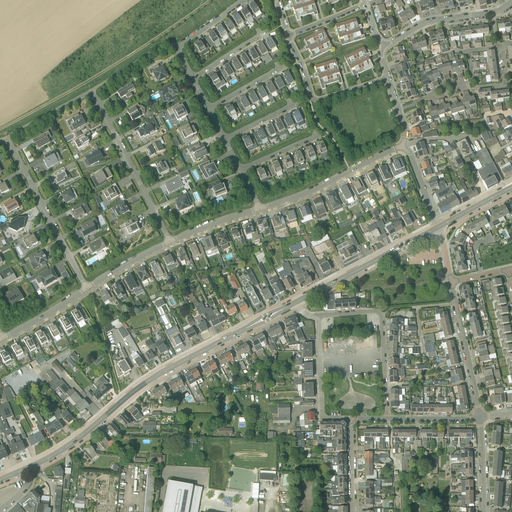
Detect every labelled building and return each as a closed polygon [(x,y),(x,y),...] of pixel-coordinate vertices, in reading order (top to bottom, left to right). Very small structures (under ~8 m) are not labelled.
[(293,8),(304,5),(302,0),(290,0),(292,5),(289,6),(291,9),(293,8)] [(435,4),(434,0),(429,0),(425,1),(427,10),(429,9),(430,10),(434,9),(433,5),(435,4)] [(447,8),(444,0),(441,0),(438,1),(437,0),(434,0),(435,4),(438,3),(441,11),(445,9),(444,8),(447,8)] [(464,0),(454,0),(455,2),(458,1),(460,9),(464,7),(464,6),(466,6),(464,0)] [(427,10),(425,1),(418,4),(418,2),(415,3),(417,10),(420,9),(421,13),(425,11),(425,10),(427,10)] [(247,11),(251,17),(252,18),(255,16),(255,15),(260,11),(253,2),(249,5),(251,8),(250,8),(249,8),(250,8),(247,10),(247,11)] [(304,5),(307,15),(314,13),(314,16),(318,15),(314,2),(304,5)] [(300,17),(307,15),(304,5),(293,8),(297,21),(301,20),(300,17)] [(247,11),(247,10),(245,8),(241,11),(243,13),(242,14),(241,13),(241,14),(242,14),(239,16),(238,16),(243,23),(244,24),(247,22),(247,21),(251,17),(247,11)] [(404,12),(409,20),(410,18),(411,19),(415,17),(410,9),(406,11),(404,12)] [(409,20),(404,12),(399,15),(398,15),(404,24),(407,22),(407,21),(409,20)] [(238,16),(239,16),(237,14),(233,17),(235,19),(234,20),(233,19),(233,20),(231,22),(230,22),(235,29),(236,30),(239,27),(238,27),(243,23),(238,16)] [(230,22),(231,22),(229,19),(225,22),(226,25),(226,26),(225,25),(225,26),(223,28),(222,28),(227,35),(228,36),(231,33),(230,32),(235,29),(230,22)] [(359,29),(362,29),(361,25),(358,26),(356,19),(345,22),(349,32),(359,29)] [(386,21),(388,29),(390,29),(391,30),(395,29),(392,19),(386,21)] [(386,30),(388,29),(386,21),(379,23),(382,32),(386,31),(386,30)] [(338,36),(349,32),(345,22),(335,25),(338,36)] [(222,28),(223,28),(221,25),(216,28),(218,31),(217,31),(217,32),(214,34),(219,41),(223,39),(222,38),(227,35),(222,28)] [(361,36),(359,29),(349,32),(352,43),(365,39),(364,35),(361,36)] [(319,44),(328,39),(323,30),(314,35),(319,44)] [(435,33),(438,42),(440,41),(444,40),(441,30),(437,32),(437,33),(435,33)] [(214,34),(213,31),(208,34),(210,37),(209,37),(206,40),(211,47),(215,45),(220,42),(219,41),(214,34)] [(342,46),(352,43),(349,32),(338,36),(342,46)] [(438,42),(435,33),(433,34),(433,33),(429,34),(430,38),(427,39),(428,41),(430,47),(432,46),(432,44),(438,42)] [(309,49),(319,44),(314,35),(304,40),(307,46),(305,47),(306,51),(309,49)] [(263,46),(268,52),(268,53),(272,51),(271,50),(276,47),(270,37),(266,40),(267,43),(266,43),(266,44),(263,45),(263,46)] [(428,41),(425,42),(424,38),(420,39),(420,41),(418,42),(420,49),(427,47),(427,49),(429,48),(430,48),(430,47),(428,41)] [(319,44),(323,54),(333,49),(328,39),(319,44)] [(198,41),(194,44),(196,47),(193,48),(196,53),(196,52),(198,50),(201,53),(206,50),(206,51),(208,49),(210,48),(209,47),(210,47),(208,44),(207,45),(204,41),(201,43),(201,42),(200,43),(201,43),(200,44),(199,42),(198,41)] [(420,49),(418,42),(416,43),(415,41),(411,42),(412,46),(410,47),(413,57),(416,55),(414,51),(420,49)] [(263,46),(263,45),(262,43),(257,46),(259,48),(258,49),(258,48),(258,49),(255,51),(259,58),(260,59),(263,57),(263,56),(268,52),(263,46)] [(311,60),(323,54),(319,44),(309,49),(312,55),(309,57),(311,60)] [(255,51),(253,48),(249,51),(251,54),(250,54),(249,54),(250,54),(247,56),(246,56),(251,63),(251,64),(255,62),(254,61),(259,58),(255,51)] [(368,57),(368,58),(371,56),(369,53),(367,54),(363,48),(354,53),(359,62),(368,57)] [(401,62),(408,60),(407,56),(405,57),(403,52),(402,52),(400,48),(394,50),(395,54),(392,55),(394,61),(400,59),(401,62)] [(246,56),(247,56),(245,53),(241,56),(242,59),(241,60),(241,59),(241,60),(238,62),(242,69),(243,69),(246,67),(246,66),(251,63),(246,56)] [(349,67),(359,62),(354,53),(344,57),(349,67)] [(373,67),(368,58),(368,57),(359,62),(363,72),(373,67)] [(238,62),(237,59),(232,62),(234,64),(233,65),(233,64),(232,64),(233,65),(230,67),(229,67),(234,74),(234,75),(238,73),(237,72),(242,69),(238,62)] [(406,71),(407,71),(405,64),(412,62),(411,60),(411,59),(408,60),(401,62),(400,62),(401,65),(397,67),(399,73),(406,71)] [(328,73),(339,70),(335,60),(325,63),(328,73)] [(357,75),(363,72),(359,62),(349,67),(355,79),(358,78),(357,75)] [(456,64),(459,74),(462,73),(461,71),(465,70),(462,62),(456,64)] [(318,76),(328,73),(325,63),(315,66),(317,73),(314,74),(315,78),(318,77),(318,76)] [(229,67),(230,67),(228,64),(224,67),(225,70),(224,70),(221,72),(226,80),(229,78),(229,77),(234,74),(229,67)] [(448,72),(451,71),(450,66),(449,64),(443,65),(446,75),(449,74),(448,72)] [(459,74),(456,64),(450,66),(451,71),(452,74),(456,73),(457,75),(459,74)] [(149,71),(151,74),(153,73),(157,82),(168,77),(163,67),(160,68),(158,65),(149,71)] [(443,76),(446,75),(443,65),(437,67),(439,75),(443,74),(443,76)] [(439,75),(437,67),(436,68),(437,70),(431,72),(434,82),(437,81),(437,79),(440,78),(439,75)] [(328,73),(331,83),(338,81),(339,84),(343,83),(339,70),(328,73)] [(413,76),(407,77),(406,71),(399,73),(397,74),(399,80),(403,79),(404,82),(413,79),(414,79),(413,76)] [(281,80),(285,87),(286,88),(289,86),(289,85),(294,82),(288,72),(284,74),(285,77),(284,78),(284,77),(284,78),(281,80)] [(434,82),(431,72),(425,74),(428,82),(431,81),(432,83),(434,82)] [(222,78),(219,73),(216,75),(215,75),(216,76),(215,76),(214,75),(213,74),(209,76),(211,79),(210,80),(212,83),(213,83),(215,86),(219,83),(220,83),(221,86),(222,86),(226,84),(222,78)] [(324,85),(331,83),(328,73),(318,76),(318,77),(322,90),(325,89),(324,85)] [(429,85),(428,82),(425,74),(425,75),(419,77),(423,89),(426,88),(425,86),(429,85)] [(281,80),(280,78),(280,77),(275,79),(277,82),(276,83),(275,82),(276,83),(273,85),(272,85),(276,92),(277,93),(280,91),(280,90),(285,87),(281,80)] [(406,92),(411,90),(409,83),(413,82),(413,79),(404,82),(405,85),(401,86),(403,93),(406,92)] [(272,85),(273,85),(271,82),(266,84),(268,87),(267,88),(267,87),(266,87),(267,88),(264,89),(264,90),(268,97),(268,98),(272,96),(271,95),(276,92),(272,85)] [(117,92),(121,98),(126,95),(127,98),(132,95),(131,92),(135,89),(131,83),(123,88),(122,88),(119,90),(117,92)] [(165,87),(158,91),(161,97),(164,95),(167,93),(168,96),(167,97),(167,98),(167,100),(168,101),(169,101),(170,101),(171,101),(172,100),(176,98),(175,96),(177,95),(176,92),(177,92),(177,91),(176,89),(174,89),(173,87),(171,88),(170,85),(165,87)] [(264,90),(264,89),(262,87),(258,89),(259,92),(258,92),(258,93),(255,94),(255,95),(259,102),(259,103),(263,100),(262,100),(268,97),(264,90)] [(411,90),(406,92),(408,99),(410,98),(411,101),(418,98),(417,96),(416,96),(414,90),(411,90)] [(254,104),(259,102),(255,95),(255,94),(253,91),(249,94),(251,97),(250,97),(249,97),(249,98),(246,99),(250,107),(251,107),(254,105),(254,104)] [(240,99),(241,100),(242,102),(241,102),(240,102),(241,102),(238,104),(237,104),(240,109),(242,112),(245,110),(250,107),(246,99),(245,97),(245,96),(240,99)] [(467,97),(470,107),(476,105),(473,97),(470,98),(469,96),(467,97)] [(464,108),(470,107),(467,97),(464,98),(464,100),(461,101),(462,103),(464,111),(465,111),(464,108)] [(142,110),(144,109),(144,107),(143,107),(142,106),(140,106),(139,106),(137,103),(133,106),(128,108),(130,111),(128,112),(127,113),(129,116),(131,118),(133,122),(137,119),(144,114),(142,110)] [(182,105),(180,106),(179,103),(171,107),(167,110),(170,116),(171,115),(174,114),(176,117),(176,118),(178,121),(178,120),(182,118),(182,119),(186,117),(188,115),(187,113),(188,112),(187,112),(187,111),(185,108),(185,107),(184,107),(182,105)] [(451,115),(458,113),(455,103),(452,104),(453,106),(449,107),(451,113),(451,115)] [(462,103),(458,104),(458,103),(455,103),(458,113),(464,111),(462,103)] [(449,107),(449,105),(445,106),(444,104),(442,105),(445,114),(451,113),(449,107)] [(240,113),(236,105),(232,107),(232,106),(232,107),(231,108),(230,105),(225,107),(227,110),(226,111),(228,115),(229,114),(231,117),(236,114),(237,115),(240,113)] [(438,116),(445,114),(442,105),(439,106),(440,108),(436,109),(438,115),(438,116)] [(432,117),(438,115),(436,109),(436,107),(432,109),(432,107),(429,107),(432,117)] [(412,120),(424,116),(422,111),(424,111),(423,108),(416,110),(417,113),(411,115),(412,117),(411,117),(412,120)] [(290,118),(294,125),(294,126),(298,125),(297,123),(303,121),(298,111),(293,113),(295,116),(294,116),(293,116),(294,116),(290,118)] [(85,125),(85,123),(84,122),(84,121),(83,121),(83,120),(82,119),(81,116),(80,117),(78,114),(79,114),(78,113),(71,117),(72,120),(67,123),(70,127),(72,126),(74,130),(75,130),(76,129),(78,128),(83,126),(85,125)] [(290,118),(289,115),(284,117),(286,120),(285,121),(285,120),(284,120),(285,121),(282,122),(281,122),(285,130),(285,131),(289,129),(288,128),(294,125),(290,118)] [(420,127),(425,126),(423,121),(425,121),(424,116),(412,120),(413,122),(414,122),(415,124),(418,123),(420,127)] [(511,126),(507,119),(503,122),(500,117),(502,117),(502,116),(485,119),(486,124),(493,123),(494,124),(496,123),(499,129),(502,127),(504,130),(511,126)] [(157,131),(156,129),(154,124),(156,122),(154,118),(145,122),(147,127),(145,128),(144,127),(140,129),(141,130),(138,132),(138,133),(140,137),(141,138),(144,136),(145,137),(149,135),(149,134),(150,133),(151,134),(157,131)] [(281,122),(282,122),(280,119),(275,122),(277,125),(276,125),(276,124),(275,125),(276,125),(273,127),(272,127),(276,134),(276,135),(278,134),(280,133),(279,132),(284,130),(285,130),(281,122)] [(193,136),(193,135),(197,133),(193,126),(189,129),(186,124),(188,123),(178,129),(182,136),(184,136),(185,136),(185,137),(186,138),(187,138),(188,138),(188,139),(189,139),(190,138),(191,138),(192,137),(192,136),(193,136)] [(272,127),(273,127),(271,124),(266,126),(268,129),(267,130),(267,129),(266,129),(267,130),(264,131),(263,131),(267,138),(267,140),(271,138),(270,137),(276,134),(272,127)] [(425,126),(420,127),(411,130),(413,137),(420,135),(419,131),(422,130),(423,132),(427,131),(426,128),(428,127),(428,125),(425,126)] [(263,131),(264,131),(262,128),(257,131),(259,133),(258,134),(258,133),(257,133),(258,134),(254,136),(258,144),(262,142),(262,141),(267,138),(263,131)] [(505,140),(511,135),(511,132),(511,130),(502,135),(505,140)] [(41,135),(39,137),(32,140),(38,150),(50,143),(51,143),(50,142),(48,139),(51,137),(51,136),(48,131),(41,135)] [(82,135),(81,136),(82,138),(79,140),(78,137),(73,140),(79,149),(84,146),(84,147),(88,145),(88,144),(89,144),(88,143),(89,142),(87,138),(86,139),(86,138),(91,135),(88,131),(82,135)] [(485,143),(488,141),(490,140),(487,132),(479,133),(485,143)] [(493,138),(490,132),(487,132),(490,140),(493,145),(496,144),(493,138)] [(253,146),(253,147),(254,149),(258,147),(252,137),(249,138),(248,138),(249,138),(248,139),(246,136),(242,138),(243,141),(242,142),(244,146),(245,145),(247,148),(253,146)] [(161,137),(155,140),(150,142),(152,146),(146,149),(150,157),(155,155),(155,154),(159,152),(159,153),(164,150),(160,142),(162,141),(161,137)] [(475,154),(475,152),(472,154),(465,140),(456,144),(456,143),(449,146),(450,147),(452,152),(455,151),(461,162),(469,157),(475,154)] [(195,158),(196,160),(203,157),(208,155),(206,151),(206,150),(205,151),(204,149),(205,149),(204,148),(203,144),(200,146),(198,142),(194,144),(187,148),(188,151),(191,150),(192,152),(195,158)] [(316,153),(318,157),(320,156),(322,155),(321,155),(327,153),(327,152),(322,142),(318,144),(319,147),(318,147),(318,146),(317,147),(318,147),(314,149),(316,153)] [(428,148),(427,145),(424,146),(423,143),(415,145),(417,152),(428,148)] [(306,149),(307,149),(308,151),(307,152),(306,151),(306,152),(303,154),(305,158),(307,162),(310,160),(316,158),(315,157),(316,157),(313,151),(311,146),(306,149)] [(428,148),(417,152),(420,158),(433,154),(432,151),(433,151),(432,148),(428,148)] [(90,166),(99,162),(98,161),(103,158),(102,156),(101,156),(100,155),(99,153),(97,149),(84,156),(85,160),(87,159),(89,164),(90,166)] [(475,154),(483,170),(478,172),(487,191),(497,185),(497,184),(502,181),(485,149),(480,151),(475,154)] [(56,150),(49,154),(44,156),(46,159),(44,160),(46,163),(45,164),(48,169),(59,163),(56,158),(59,156),(56,150)] [(304,161),(302,156),(300,151),(295,153),(296,156),(295,157),(295,156),(295,157),(292,158),(295,167),(299,165),(299,164),(304,161)] [(464,167),(461,162),(455,151),(452,152),(445,154),(454,171),(464,167)] [(158,165),(159,164),(159,166),(157,167),(158,169),(157,169),(160,175),(169,170),(172,168),(170,163),(171,162),(168,156),(156,162),(158,165)] [(293,166),(290,161),(288,156),(284,158),(284,159),(285,161),(284,162),(284,161),(284,162),(280,163),(282,168),(284,172),(286,171),(288,170),(293,167),(293,166)] [(461,162),(464,167),(472,163),(469,157),(461,162)] [(393,166),(390,167),(394,177),(399,175),(406,172),(404,168),(401,159),(394,162),(395,164),(392,165),(393,166)] [(208,176),(211,177),(212,176),(213,176),(213,175),(218,173),(214,166),(213,167),(212,165),(211,165),(210,165),(209,161),(198,166),(203,175),(207,173),(208,176)] [(282,171),(279,166),(277,161),(272,163),(274,166),(273,167),(272,166),(272,167),(269,168),(273,177),(276,175),(276,174),(282,171)] [(65,167),(68,171),(77,166),(74,162),(65,167)] [(433,168),(431,162),(428,163),(428,162),(421,164),(423,171),(433,168)] [(391,178),(391,179),(386,166),(381,168),(378,170),(379,172),(376,173),(378,178),(381,183),(391,178)] [(101,169),(90,175),(91,178),(94,176),(99,184),(106,181),(108,179),(112,177),(110,172),(109,173),(105,167),(101,169)] [(67,177),(65,173),(66,172),(65,169),(64,168),(53,173),(55,177),(55,178),(56,180),(55,180),(54,181),(56,185),(57,185),(63,181),(62,180),(67,177)] [(256,170),(257,172),(261,180),(267,178),(267,179),(271,177),(267,169),(264,170),(263,170),(263,171),(262,171),(261,168),(256,170)] [(441,171),(434,173),(433,168),(423,171),(426,177),(435,174),(435,177),(436,177),(442,175),(441,171)] [(506,178),(510,176),(506,168),(501,170),(506,178)] [(187,170),(181,173),(176,176),(177,178),(165,185),(169,194),(183,186),(180,180),(189,175),(187,170)] [(370,192),(373,190),(371,188),(378,184),(372,172),(365,176),(366,179),(364,180),(370,192)] [(450,187),(450,186),(446,187),(444,181),(437,183),(436,180),(437,180),(436,177),(435,177),(430,179),(431,182),(428,183),(428,184),(428,186),(429,186),(430,189),(435,187),(435,188),(438,187),(439,190),(450,187)] [(355,181),(356,181),(354,182),(355,184),(353,185),(354,186),(351,188),(352,189),(353,191),(357,199),(362,197),(361,194),(366,191),(359,179),(355,181)] [(471,189),(469,190),(468,191),(463,183),(462,179),(459,181),(465,193),(469,200),(474,198),(478,195),(475,189),(471,191),(471,189)] [(0,180),(0,191),(1,192),(2,194),(9,190),(8,189),(10,189),(7,185),(6,186),(5,184),(6,184),(5,183),(1,184),(0,181),(0,180),(0,181),(0,180)] [(211,184),(213,189),(212,189),(213,190),(212,190),(212,191),(212,193),(213,195),(215,197),(216,197),(216,198),(218,197),(227,193),(225,188),(225,187),(224,185),(222,185),(221,186),(219,181),(214,182),(211,184)] [(112,200),(114,199),(118,196),(121,194),(117,186),(113,188),(112,189),(111,186),(112,186),(112,185),(110,186),(106,189),(102,191),(107,199),(110,197),(112,200)] [(352,198),(348,190),(346,186),(340,190),(343,195),(340,197),(344,205),(348,203),(347,201),(352,198)] [(439,190),(437,191),(434,192),(437,199),(440,204),(437,206),(442,214),(460,205),(456,198),(453,192),(450,187),(439,190)] [(75,193),(73,190),(73,189),(71,190),(66,193),(62,195),(61,195),(66,203),(70,201),(74,199),(72,194),(75,193)] [(180,212),(189,208),(186,201),(190,199),(187,193),(181,196),(182,199),(176,202),(177,204),(176,205),(177,209),(178,209),(180,212)] [(334,209),(340,206),(334,193),(327,196),(330,202),(326,204),(331,213),(335,212),(334,209)] [(465,193),(459,196),(460,199),(463,203),(469,200),(465,193)] [(10,198),(6,200),(0,203),(0,205),(1,208),(4,207),(8,214),(19,208),(15,200),(13,202),(10,198)] [(326,213),(323,204),(321,199),(313,202),(314,205),(311,207),(317,220),(320,219),(319,216),(324,214),(326,213)] [(83,212),(89,209),(87,204),(86,205),(84,201),(81,203),(79,204),(75,207),(77,210),(75,211),(72,213),(74,215),(73,216),(76,221),(80,218),(81,218),(80,217),(82,216),(85,215),(83,212)] [(127,207),(125,208),(122,202),(111,208),(117,218),(124,214),(125,215),(130,212),(127,207)] [(301,222),(301,221),(304,220),(303,219),(311,216),(307,205),(302,207),(302,208),(299,209),(300,211),(297,212),(301,222)] [(500,209),(504,218),(510,215),(505,206),(500,209)] [(397,223),(392,225),(396,233),(402,229),(398,222),(401,220),(400,218),(397,212),(395,208),(390,211),(397,223)] [(504,218),(500,209),(494,212),(494,213),(493,214),(494,216),(489,218),(490,219),(494,227),(506,221),(504,218)] [(286,225),(290,224),(297,222),(296,220),(296,219),(294,211),(290,212),(289,212),(285,213),(287,218),(284,219),(286,225)] [(411,212),(407,214),(402,217),(403,218),(402,218),(407,227),(412,224),(411,222),(415,219),(416,220),(411,212)] [(273,217),(272,217),(272,219),(271,219),(274,228),(279,227),(280,230),(286,228),(283,217),(279,218),(279,217),(278,217),(277,216),(276,216),(275,217),(273,217)] [(17,217),(13,219),(11,220),(11,224),(13,231),(17,232),(24,228),(25,223),(26,223),(26,221),(23,219),(22,219),(21,219),(17,217)] [(481,219),(484,226),(489,224),(491,229),(494,227),(490,219),(487,221),(485,217),(481,219)] [(83,236),(84,238),(85,237),(90,235),(97,232),(94,228),(95,227),(94,225),(94,224),(97,223),(98,222),(95,218),(85,223),(81,225),(81,226),(83,229),(84,232),(82,234),(83,236)] [(268,228),(266,222),(266,220),(265,219),(257,222),(258,226),(259,226),(259,227),(260,227),(261,227),(262,228),(262,229),(264,229),(265,235),(270,234),(270,235),(273,234),(272,230),(271,227),(268,228)] [(480,229),(480,228),(484,226),(481,219),(476,222),(480,229)] [(133,225),(131,220),(120,226),(124,234),(128,233),(129,236),(132,234),(138,231),(140,230),(138,227),(138,226),(136,223),(137,223),(137,222),(133,225)] [(385,233),(383,229),(379,222),(375,223),(378,229),(370,233),(369,232),(365,234),(371,246),(379,242),(377,238),(380,236),(385,233)] [(481,230),(480,228),(480,229),(476,222),(473,224),(472,224),(476,231),(477,233),(481,230)] [(472,224),(473,224),(472,223),(467,226),(468,226),(472,233),(476,231),(472,224)] [(260,240),(256,227),(255,227),(253,228),(251,224),(245,226),(244,226),(245,230),(244,230),(246,236),(251,234),(253,242),(260,240)] [(390,236),(396,233),(392,225),(386,229),(390,236)] [(467,235),(472,233),(468,226),(464,228),(465,231),(463,232),(466,236),(467,235)] [(244,239),(243,235),(241,230),(238,231),(237,228),(231,230),(232,233),(231,233),(232,236),(233,236),(234,239),(240,237),(241,240),(242,244),(245,243),(244,239)] [(466,236),(463,232),(461,234),(460,234),(459,236),(458,236),(457,238),(465,242),(467,237),(466,236)] [(33,246),(34,245),(38,243),(35,237),(34,235),(33,235),(32,235),(32,236),(31,236),(29,233),(25,236),(17,240),(20,245),(24,243),(27,249),(33,246)] [(221,247),(222,250),(225,250),(227,249),(229,248),(228,244),(229,244),(228,243),(231,242),(228,235),(225,236),(225,235),(222,236),(221,234),(217,235),(218,238),(217,238),(219,243),(221,247)] [(329,240),(327,235),(311,243),(313,247),(329,240)] [(349,237),(351,240),(347,242),(349,246),(338,251),(341,256),(343,254),(346,259),(350,257),(350,256),(355,253),(353,249),(352,249),(352,247),(357,244),(358,246),(359,246),(353,235),(349,237)] [(100,237),(94,240),(90,243),(92,246),(91,246),(92,248),(90,249),(93,255),(97,253),(106,248),(105,245),(100,237)] [(218,249),(216,244),(214,239),(211,240),(210,239),(208,240),(208,238),(203,240),(204,245),(207,253),(210,252),(218,249)] [(468,243),(465,242),(457,238),(456,240),(457,240),(456,242),(457,242),(457,246),(466,247),(468,243)] [(300,242),(298,243),(289,247),(292,253),(303,249),(300,242)] [(204,254),(202,249),(200,244),(195,247),(193,244),(189,246),(194,258),(204,254)] [(466,251),(466,247),(457,246),(456,249),(454,249),(455,254),(463,252),(466,251)] [(187,257),(184,251),(183,248),(180,250),(181,252),(177,254),(181,262),(185,261),(186,263),(189,262),(190,266),(193,265),(190,256),(187,257)] [(38,265),(39,265),(42,263),(47,261),(45,258),(46,258),(45,255),(44,256),(43,255),(42,253),(41,254),(39,255),(37,251),(33,254),(28,257),(32,263),(32,264),(38,265)] [(179,265),(177,260),(174,256),(172,257),(170,255),(163,258),(168,270),(179,265)] [(307,268),(312,266),(308,258),(293,259),(297,268),(306,286),(312,283),(306,271),(303,273),(301,269),(306,266),(307,268)] [(325,259),(317,263),(323,274),(331,270),(329,267),(327,262),(327,263),(325,259)] [(159,275),(160,277),(162,276),(163,278),(168,276),(164,269),(161,270),(158,263),(156,264),(155,262),(154,262),(154,263),(151,265),(150,264),(152,269),(151,269),(155,277),(159,275)] [(290,273),(293,271),(288,262),(285,263),(290,273)] [(257,265),(263,277),(266,275),(264,270),(260,263),(257,265)] [(290,273),(285,263),(281,265),(284,270),(278,273),(287,291),(294,288),(290,279),(292,278),(290,273)] [(149,279),(151,282),(154,280),(149,270),(146,272),(144,268),(141,270),(141,269),(138,270),(139,271),(137,272),(143,283),(149,279)] [(301,288),(306,286),(297,268),(293,271),(296,275),(297,274),(300,280),(297,281),(301,288)] [(7,269),(5,270),(1,272),(0,272),(0,285),(1,287),(5,285),(13,280),(7,269)] [(29,284),(36,280),(40,278),(42,282),(45,286),(52,282),(53,283),(56,280),(57,279),(52,270),(49,271),(48,269),(35,276),(27,280),(29,284)] [(250,269),(248,271),(246,272),(254,287),(259,285),(250,269)] [(67,271),(62,273),(65,280),(70,278),(67,271)] [(134,282),(131,275),(124,279),(131,292),(133,290),(135,293),(143,289),(138,280),(134,282)] [(278,283),(277,280),(277,279),(270,283),(276,296),(280,294),(284,292),(279,283),(278,283)] [(491,291),(498,290),(497,287),(502,286),(501,279),(489,282),(491,291)] [(127,289),(125,286),(122,281),(118,283),(118,282),(112,286),(120,299),(126,295),(125,294),(126,294),(126,293),(127,292),(127,291),(126,290),(127,289)] [(24,299),(17,287),(6,293),(8,295),(6,297),(8,301),(11,307),(13,305),(13,306),(15,305),(24,299)] [(259,302),(252,288),(247,291),(246,291),(252,304),(253,307),(260,303),(259,302)] [(272,298),(267,289),(264,290),(263,289),(261,290),(262,292),(261,292),(265,301),(272,298)] [(496,300),(500,299),(499,296),(504,295),(503,289),(498,290),(491,291),(494,301),(496,300)] [(116,300),(114,296),(111,291),(108,293),(106,290),(104,291),(104,292),(99,295),(103,302),(104,302),(105,305),(109,303),(112,303),(116,300)] [(334,298),(334,295),(332,295),(331,293),(329,294),(329,295),(329,296),(326,296),(325,296),(324,296),(325,305),(327,305),(327,310),(335,310),(334,298)] [(498,309),(502,309),(501,305),(507,304),(505,298),(500,299),(496,300),(497,304),(494,304),(496,310),(499,310),(498,309)] [(237,312),(233,305),(231,306),(227,307),(223,299),(220,301),(223,307),(224,306),(225,309),(229,316),(237,312)] [(237,302),(235,303),(237,307),(238,306),(242,313),(248,309),(242,299),(237,302)] [(219,324),(213,311),(211,307),(208,309),(210,312),(207,314),(202,303),(201,303),(199,304),(198,304),(200,308),(204,315),(208,323),(210,321),(213,327),(219,324)] [(499,319),(504,318),(503,315),(509,314),(507,307),(502,309),(498,309),(499,310),(499,313),(496,314),(498,320),(499,319)] [(78,324),(82,321),(84,320),(84,322),(89,319),(83,309),(83,310),(77,313),(76,310),(71,313),(78,324)] [(213,311),(219,324),(226,321),(225,319),(228,318),(225,313),(220,316),(216,309),(213,311)] [(441,320),(448,319),(446,313),(444,313),(443,309),(435,311),(436,315),(439,315),(441,320)] [(190,316),(187,318),(187,321),(190,327),(195,325),(193,320),(192,319),(191,319),(190,316)] [(197,329),(199,328),(202,333),(208,330),(205,326),(206,325),(204,321),(203,320),(202,320),(200,317),(200,316),(193,320),(195,325),(197,329)] [(59,320),(66,331),(67,332),(76,327),(70,317),(66,320),(64,317),(59,320)] [(305,341),(298,324),(295,317),(289,319),(292,327),(299,341),(305,341)] [(501,328),(505,328),(504,325),(509,323),(508,317),(504,318),(499,319),(500,323),(497,323),(498,329),(501,329),(501,328)] [(289,328),(292,327),(289,319),(283,322),(286,329),(287,333),(290,332),(289,328)] [(440,327),(449,325),(448,319),(441,320),(436,321),(437,327),(440,327)] [(114,329),(112,327),(110,323),(103,327),(105,334),(114,329)] [(64,334),(58,325),(54,327),(52,324),(48,327),(54,338),(60,335),(61,336),(64,334)] [(273,328),(278,339),(285,336),(283,332),(282,332),(279,325),(273,328)] [(438,333),(450,330),(449,325),(440,327),(441,329),(438,330),(438,333)] [(127,331),(124,327),(123,326),(122,327),(117,330),(123,339),(125,338),(130,347),(131,347),(134,353),(131,355),(134,360),(133,360),(135,363),(136,365),(137,365),(139,368),(144,365),(138,355),(136,352),(139,350),(127,332),(127,331)] [(178,343),(183,340),(177,326),(173,328),(174,331),(168,335),(174,348),(179,345),(178,343)] [(503,338),(507,337),(506,334),(511,333),(510,326),(505,328),(501,328),(501,329),(502,332),(499,333),(501,339),(503,338)] [(197,336),(192,328),(184,332),(186,337),(188,340),(197,336)] [(274,342),(278,339),(273,328),(267,332),(271,338),(270,338),(272,342),(274,342)] [(450,330),(438,333),(439,337),(442,339),(452,336),(450,330)] [(52,341),(46,331),(42,334),(41,331),(36,334),(42,345),(48,342),(49,343),(52,341)] [(256,337),(260,344),(263,343),(263,342),(265,346),(268,344),(262,334),(256,337)] [(424,345),(434,343),(433,334),(423,336),(424,345)] [(506,347),(509,346),(508,343),(511,342),(511,335),(507,337),(503,338),(504,341),(501,342),(503,348),(506,347)] [(256,352),(262,349),(260,344),(256,337),(250,340),(254,347),(256,351),(256,352)] [(40,348),(34,338),(30,340),(28,338),(24,340),(30,352),(36,348),(37,350),(40,348)] [(479,353),(495,349),(494,345),(487,346),(486,341),(476,344),(477,348),(478,348),(479,353)] [(168,351),(163,343),(157,347),(161,355),(168,351)] [(269,347),(271,345),(272,345),(275,352),(278,352),(279,351),(274,343),(271,344),(268,346),(269,347)] [(438,347),(435,347),(434,343),(424,345),(425,353),(426,353),(436,352),(435,351),(436,351),(438,351),(438,347)] [(28,355),(22,345),(18,347),(16,344),(12,347),(17,357),(17,356),(23,353),(25,356),(28,355)] [(147,346),(141,350),(148,362),(154,358),(152,354),(155,351),(153,344),(150,346),(150,345),(147,346)] [(240,347),(244,354),(248,352),(249,356),(250,356),(252,354),(250,351),(246,344),(240,347)] [(509,356),(511,356),(510,353),(511,352),(511,345),(509,346),(506,347),(506,351),(503,351),(505,357),(509,357),(509,356)] [(243,359),(241,356),(244,354),(240,347),(234,350),(238,357),(240,361),(243,359)] [(449,355),(456,353),(454,347),(447,349),(444,349),(445,355),(449,355)] [(495,349),(479,353),(480,358),(481,363),(490,360),(489,356),(496,354),(495,349)] [(15,359),(13,357),(10,351),(6,354),(4,351),(0,353),(0,354),(5,363),(11,360),(11,361),(15,359)] [(296,362),(302,362),(302,358),(312,358),(311,351),(300,351),(300,352),(301,356),(301,358),(296,358),(296,362)] [(74,352),(69,356),(70,358),(75,362),(79,358),(75,353),(74,352)] [(224,356),(228,363),(233,360),(230,353),(224,356)] [(29,364),(38,375),(42,371),(36,366),(38,364),(39,366),(46,361),(42,356),(29,364)] [(222,366),(228,363),(224,356),(218,359),(222,366)] [(67,361),(73,367),(75,364),(70,358),(67,361)] [(115,366),(114,366),(118,378),(124,375),(124,376),(124,377),(130,373),(129,373),(128,374),(127,373),(131,370),(125,360),(123,361),(121,359),(117,361),(118,364),(117,365),(118,365),(115,367),(115,366)] [(397,370),(400,370),(404,369),(403,365),(405,365),(405,360),(405,359),(396,359),(388,360),(388,361),(388,362),(388,363),(389,363),(389,366),(393,366),(393,370),(397,369),(397,370)] [(446,361),(448,367),(458,365),(457,359),(449,361),(446,361)] [(60,375),(65,371),(55,360),(51,365),(60,375)] [(207,365),(211,372),(213,376),(219,373),(213,361),(207,365)] [(205,375),(211,372),(207,365),(201,368),(205,375)] [(485,378),(500,374),(499,370),(492,371),(491,366),(482,368),(483,373),(484,372),(485,378)] [(196,369),(190,372),(197,385),(198,385),(203,382),(200,376),(196,369)] [(295,382),(302,381),(302,378),(312,378),(312,371),(304,371),(304,372),(301,372),(301,376),(299,376),(299,378),(295,378),(295,379),(294,379),(294,382),(295,382)] [(191,388),(197,385),(190,372),(184,375),(191,388)] [(500,374),(485,378),(486,383),(485,383),(486,387),(495,385),(494,380),(501,379),(500,374)] [(101,383),(96,388),(98,391),(103,396),(104,397),(106,395),(105,394),(109,391),(105,387),(108,383),(102,377),(99,380),(101,383)] [(174,381),(177,388),(183,384),(180,378),(174,381)] [(60,380),(56,384),(51,388),(54,392),(58,387),(64,383),(61,379),(60,380)] [(51,388),(56,384),(52,380),(47,384),(51,388)] [(171,391),(177,388),(174,381),(168,384),(171,391)] [(302,391),(313,391),(313,384),(302,384),(302,381),(295,382),(295,385),(302,385),(302,391)] [(157,390),(161,396),(167,393),(163,386),(157,390)] [(495,405),(501,404),(499,388),(494,389),(495,396),(490,397),(491,406),(495,405)] [(511,403),(509,394),(504,395),(503,388),(499,388),(501,404),(506,404),(511,403)] [(70,397),(70,398),(76,393),(72,389),(71,390),(67,394),(70,397)] [(156,400),(161,396),(157,390),(151,393),(156,400)] [(89,391),(87,393),(88,394),(91,398),(93,396),(98,401),(101,398),(101,399),(104,397),(103,396),(98,391),(96,393),(94,392),(92,394),(90,392),(89,391)] [(300,402),(303,401),(303,398),(313,398),(313,391),(302,391),(302,398),(293,398),(294,402),(300,402)] [(83,401),(76,393),(70,398),(77,406),(75,408),(78,411),(79,411),(81,413),(89,406),(85,402),(83,400),(83,401)] [(406,401),(391,402),(391,408),(398,408),(398,405),(405,404),(405,411),(406,411),(408,411),(408,406),(408,401),(406,401)] [(7,402),(0,405),(0,408),(5,420),(13,417),(7,402)] [(54,403),(50,406),(52,409),(53,410),(60,418),(61,419),(62,417),(66,422),(67,421),(69,424),(74,420),(70,416),(66,411),(65,412),(64,411),(61,414),(60,412),(61,411),(57,407),(56,406),(54,403)] [(290,405),(278,405),(274,405),(274,409),(273,409),(273,424),(290,424),(290,405)] [(139,413),(137,411),(134,407),(129,412),(134,418),(137,415),(140,418),(141,419),(143,417),(142,416),(139,413)] [(7,425),(5,420),(0,408),(0,432),(1,434),(3,433),(9,431),(7,425)] [(53,410),(50,412),(54,417),(56,419),(50,422),(50,423),(57,432),(63,428),(60,424),(57,420),(60,418),(53,410)] [(57,432),(50,423),(44,426),(43,424),(45,423),(38,411),(33,414),(37,421),(39,425),(42,430),(45,428),(51,436),(57,432)] [(309,413),(304,414),(304,426),(305,426),(308,426),(312,425),(312,421),(314,421),(314,420),(315,420),(315,416),(314,416),(314,413),(309,413)] [(132,424),(127,418),(123,414),(118,419),(118,420),(117,420),(126,429),(127,428),(126,428),(131,424),(132,424)] [(319,437),(325,436),(325,423),(320,423),(320,430),(320,435),(315,435),(313,435),(313,441),(319,441),(319,439),(319,437)] [(343,423),(336,423),(336,430),(336,431),(338,431),(338,430),(344,424),(344,423),(343,423)] [(112,424),(105,431),(111,437),(113,435),(115,438),(119,434),(118,434),(120,432),(119,431),(116,427),(115,428),(112,424)] [(24,440),(27,439),(22,427),(19,429),(21,434),(24,440)] [(446,445),(446,442),(446,440),(443,440),(443,438),(444,438),(444,430),(438,430),(438,447),(438,448),(440,448),(440,446),(441,446),(441,442),(443,442),(443,448),(446,448),(446,445)] [(13,439),(9,431),(3,433),(7,441),(6,441),(12,455),(19,453),(13,439)] [(105,431),(98,437),(101,440),(98,443),(102,447),(104,449),(107,446),(106,446),(111,441),(111,440),(112,439),(110,437),(111,437),(105,431)] [(34,436),(38,443),(44,440),(40,432),(34,436)] [(31,447),(38,443),(34,436),(27,439),(31,447)] [(13,439),(19,453),(25,450),(21,442),(18,437),(13,439)] [(86,454),(83,457),(87,461),(90,458),(91,460),(93,459),(92,458),(97,454),(92,449),(89,445),(85,449),(87,452),(85,453),(86,454)] [(451,459),(472,458),(472,452),(471,452),(471,450),(463,450),(463,453),(464,452),(464,455),(460,455),(460,456),(451,456),(451,459)] [(150,455),(149,461),(151,461),(150,464),(161,465),(161,464),(162,456),(162,454),(158,454),(153,453),(150,453),(150,455)] [(63,473),(60,466),(58,468),(57,468),(56,468),(53,470),(55,474),(55,477),(59,478),(59,480),(63,480),(63,473)] [(346,476),(346,466),(337,466),(337,477),(346,476)] [(376,470),(365,470),(365,476),(366,476),(366,479),(377,479),(376,470)] [(291,475),(284,475),(283,486),(291,487),(291,475)] [(165,501),(162,511),(198,511),(201,495),(202,491),(202,488),(201,488),(179,483),(168,482),(168,486),(165,501)] [(36,504),(49,505),(49,502),(40,500),(40,499),(43,496),(40,493),(39,494),(36,490),(31,494),(36,500),(36,504)] [(36,500),(31,494),(30,492),(18,503),(26,511),(35,511),(36,504),(36,500)] [(26,511),(18,503),(8,511),(26,511)] [(151,511),(152,503),(145,503),(144,511),(151,511)]
